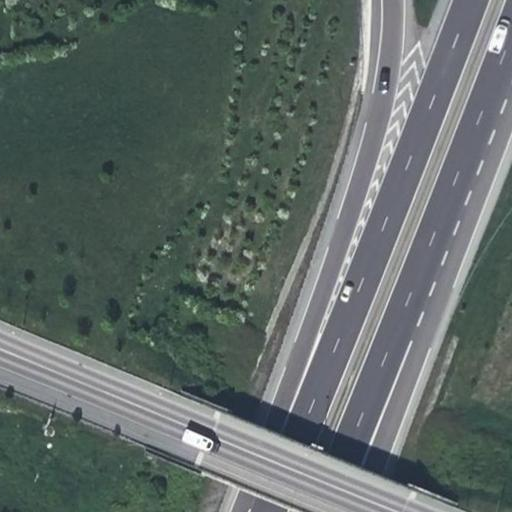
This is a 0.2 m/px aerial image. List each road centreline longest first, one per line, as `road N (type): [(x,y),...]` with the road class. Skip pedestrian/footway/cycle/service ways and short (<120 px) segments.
road 1 (motorway): [(469,0),(269,511)]
road 2 (motorway): [(392,0),(397,25),(381,127),(242,511)]
road 3 (tertiary): [(0,348),(404,511)]
road 4 (motorway): [(316,511),(448,200)]
road 5 (motorway): [(355,511),(429,320),(448,200)]
road 6 (motorway): [(448,200),(511,28)]
